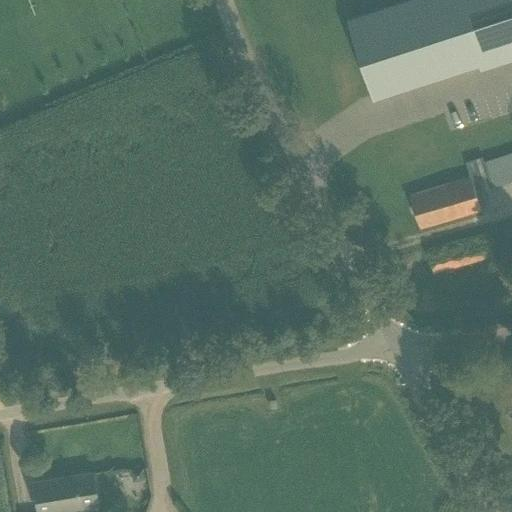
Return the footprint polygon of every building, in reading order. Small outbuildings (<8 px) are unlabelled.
[(511,0),(411,0),(351,20),(375,94),(479,61),(481,61),(472,32),(511,19),(511,0)] [(410,195),(420,227),(482,208),(477,192),(511,179),(511,150),(482,160),(481,157),(466,162),(471,176),(410,195)] [(427,248),(434,272),(497,254),(491,230),(427,248)] [(142,467),(131,470),(133,480),(144,478),(142,467)] [(99,511),(93,472),(34,482),(39,511),(99,511)]
